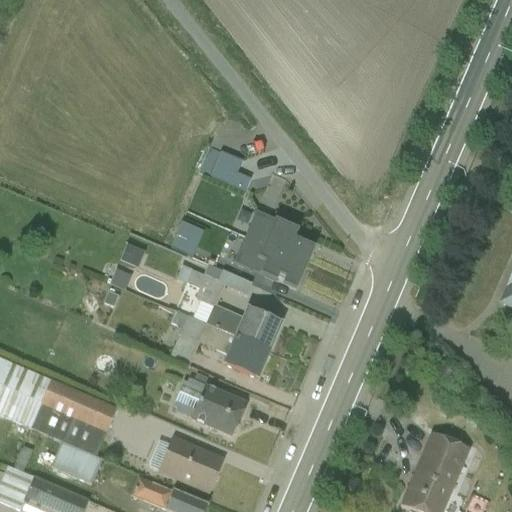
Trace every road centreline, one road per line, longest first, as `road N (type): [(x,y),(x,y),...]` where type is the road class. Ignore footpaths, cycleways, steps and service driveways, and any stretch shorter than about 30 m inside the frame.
road 1 (unclassified): [(164,0),(388,282)]
road 2 (primary): [(388,282),(511,0)]
road 3 (primary): [(291,511),(388,282)]
